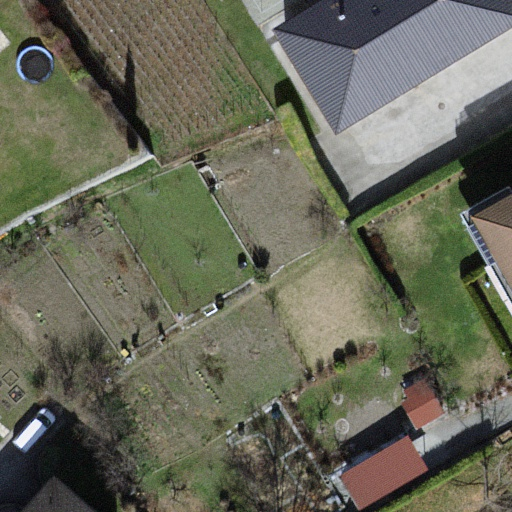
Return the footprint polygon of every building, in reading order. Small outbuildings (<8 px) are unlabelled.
[(8,0),(0,0),(0,41),(26,22),(8,0)] [(497,0),(324,0),(260,34),(311,131),(511,25),(497,0)] [(511,195),(450,228),(511,346),(511,195)] [(378,423),(305,467),(332,511),(336,511),(407,469),(378,423)] [(81,511),(52,488),(31,511),(81,511)]
